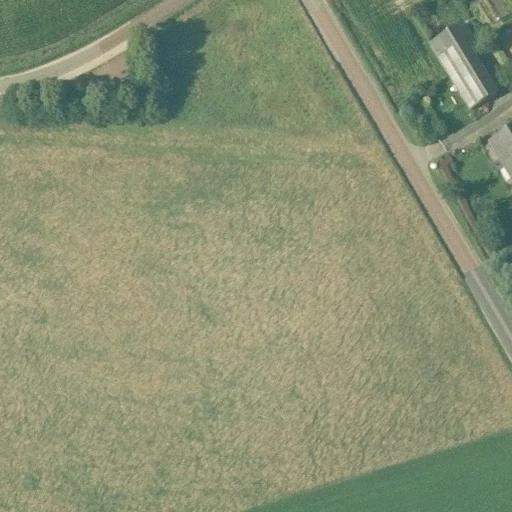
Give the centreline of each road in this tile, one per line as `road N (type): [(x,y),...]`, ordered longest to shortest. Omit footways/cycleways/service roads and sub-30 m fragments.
road 1 (tertiary): [(511,337),(312,0)]
road 2 (unclassified): [(0,89),(105,48),(180,0)]
